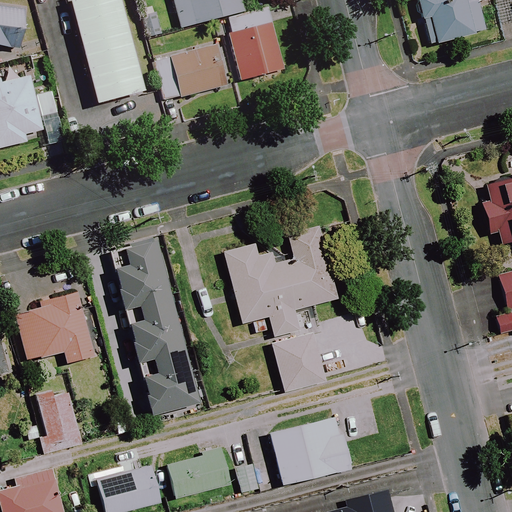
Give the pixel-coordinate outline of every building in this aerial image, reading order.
[(140,94),(115,0),(76,0),(66,3),(94,106),(140,94)] [(240,15),(236,0),(170,0),(178,30),(240,15)] [(413,0),(414,0),(427,47),(480,32),(472,4),(471,0),(413,0)] [(0,8),(0,49),(18,51),(22,11),(0,8)] [(282,71),(266,12),(223,24),(238,83),(282,71)] [(226,88),(216,48),(151,64),(161,104),(226,88)] [(32,98),(27,77),(0,82),(0,149),(24,145),(22,136),(39,132),(38,124),(55,121),(50,94),(32,98)] [(511,182),(494,187),(498,200),(477,206),(486,237),(493,235),(496,248),(511,243),(511,182)] [(314,230),(283,238),(286,250),(255,258),(251,246),(220,255),(239,326),(262,320),(267,338),(281,394),(323,383),(314,350),(308,327),(296,330),(291,312),(333,301),(314,230)] [(127,267),(111,271),(121,314),(135,310),(138,323),(124,327),(134,366),(147,363),(149,373),(136,376),(147,418),(195,406),(155,242),(123,249),(127,267)] [(511,273),(495,278),(504,312),(492,315),(497,335),(511,331),(511,273)] [(37,310),(12,317),(26,364),(60,355),(64,368),(93,359),(74,294),(36,305),(37,310)] [(67,394),(33,402),(44,449),(78,441),(67,394)] [(336,438),(333,423),(268,434),(278,487),(349,475),(342,437),(336,438)] [(219,453),(164,466),(173,503),(228,490),(219,453)] [(250,465),(232,469),(238,495),(256,490),(250,465)] [(95,482),(102,511),(127,511),(157,505),(148,469),(95,482)] [(0,511),(61,511),(53,473),(23,479),(25,485),(0,490),(0,511)] [(332,511),(389,511),(384,490),(341,501),(344,509),(332,511)]
